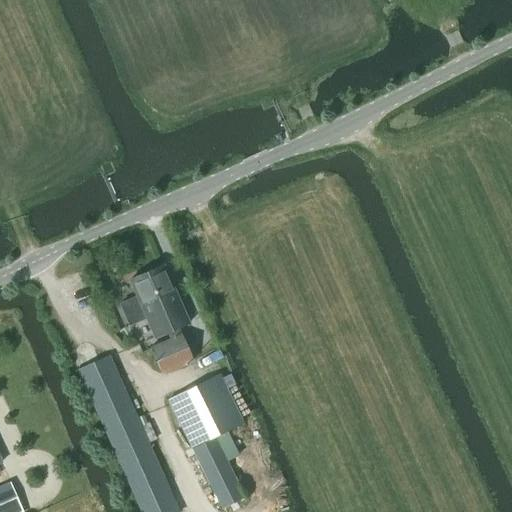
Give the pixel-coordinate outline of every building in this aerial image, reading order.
[(188,323),(163,267),(128,282),(135,298),(119,305),(129,326),(145,319),(154,339),(188,323)] [(161,374),(192,361),(181,336),(150,350),(161,374)] [(139,511),(177,511),(108,358),(77,372),(139,511)] [(221,510),(243,499),(226,463),(238,458),(226,432),(242,424),(219,376),(168,401),(221,510)] [(0,511),(21,511),(9,485),(0,488),(0,511)]
